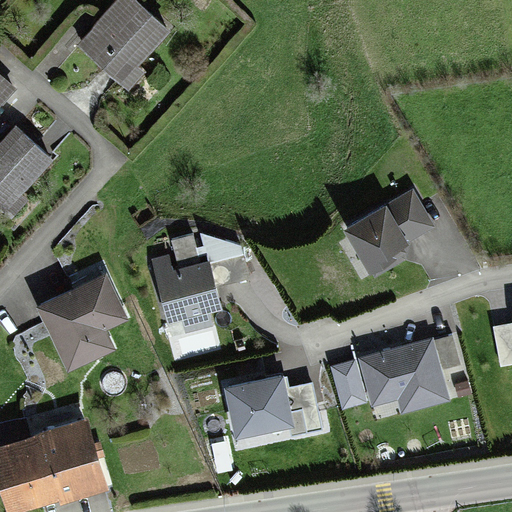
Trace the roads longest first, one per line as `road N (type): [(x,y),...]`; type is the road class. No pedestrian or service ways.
road 1 (residential): [(0,55),(101,145),(106,160),(0,283)]
road 2 (residential): [(511,275),(323,340),(281,331),(245,292)]
road 3 (secondary): [(511,479),(285,511)]
